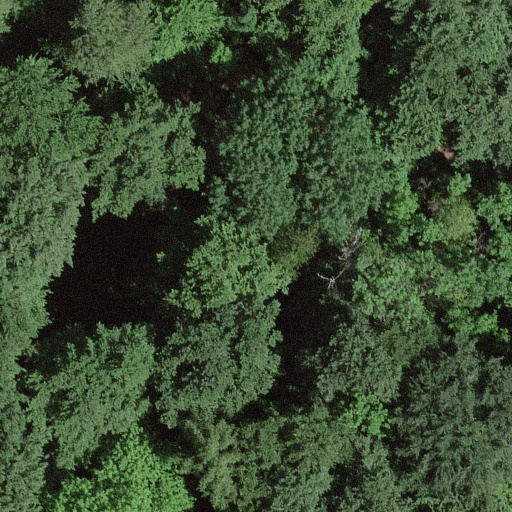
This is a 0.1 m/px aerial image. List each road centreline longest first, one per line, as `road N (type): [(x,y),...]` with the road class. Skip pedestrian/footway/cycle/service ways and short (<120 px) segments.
road 1 (track): [(154,511),(150,452),(166,377),(189,323),(180,197),(190,33)]
road 2 (track): [(190,33),(282,102),(346,126),(511,161)]
